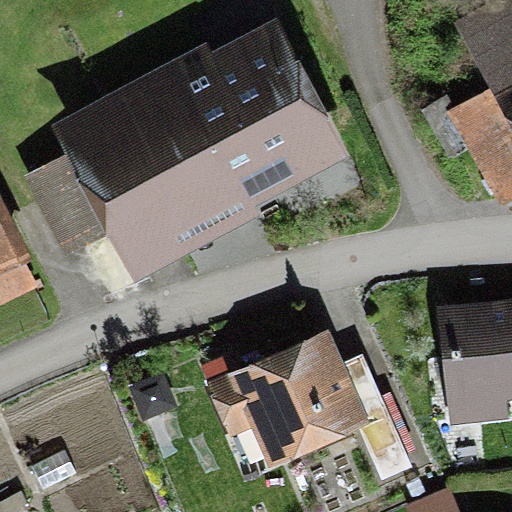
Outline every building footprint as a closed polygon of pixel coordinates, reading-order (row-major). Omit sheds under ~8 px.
[(511,0),(501,0),(458,26),(511,116),(511,0)] [(114,127),(34,170),(74,244),(118,221),(129,241),(326,136),(275,40),(215,72),(204,51),(102,105),(114,127)] [(473,140),(448,96),(423,109),(449,154),(473,140)] [(0,216),(0,296),(32,281),(0,216)] [(511,306),(445,312),(452,392),(511,387),(511,306)] [(320,334),(240,369),(278,456),(359,420),(320,334)]
